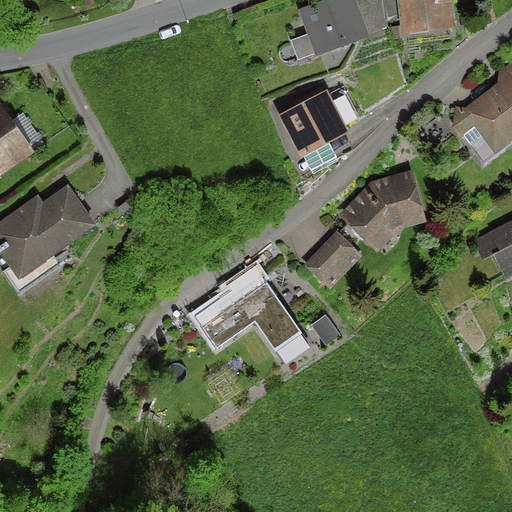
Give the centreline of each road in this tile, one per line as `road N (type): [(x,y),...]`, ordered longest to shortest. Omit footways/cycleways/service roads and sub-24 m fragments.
road 1 (residential): [(70,511),(111,386),(158,309),(330,186),(450,64),(511,22)]
road 2 (tertiary): [(0,58),(219,0)]
